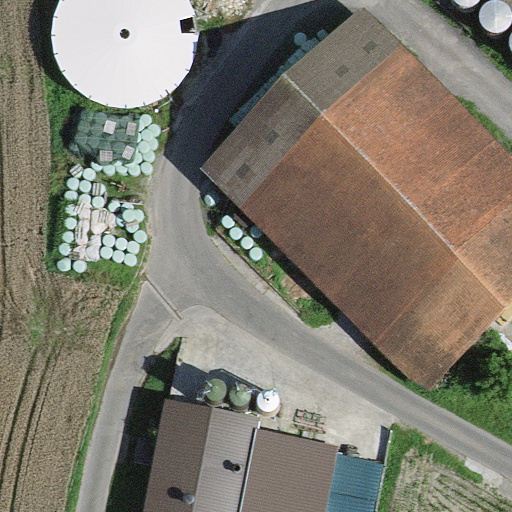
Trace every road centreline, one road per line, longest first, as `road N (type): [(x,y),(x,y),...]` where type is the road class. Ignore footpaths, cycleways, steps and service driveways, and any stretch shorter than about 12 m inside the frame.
road 1 (track): [(300,0),(236,84),(189,167),(104,436),(89,511)]
road 2 (residential): [(165,254),(260,324),(511,459)]
